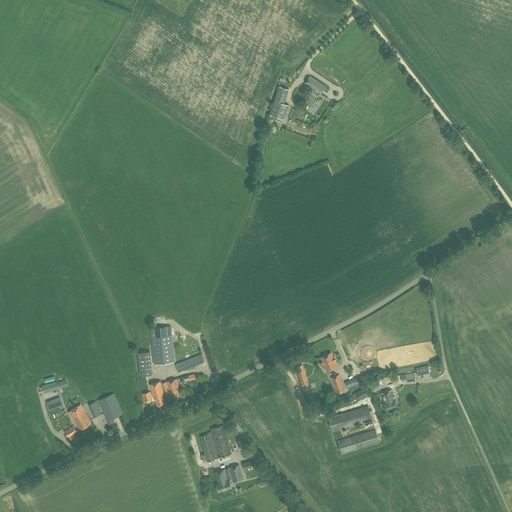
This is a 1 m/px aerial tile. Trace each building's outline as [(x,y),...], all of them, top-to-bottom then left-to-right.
[(320,95),(326,86),(310,76),(305,84),(312,89),(310,92),(304,102),(316,110),(322,100),(318,97),(320,94),(320,95)] [(284,119),(287,109),(289,104),(284,103),(289,89),(279,85),(269,114),(284,119)] [(294,120),(298,110),(293,108),(289,117),(294,120)] [(154,364),(175,362),(171,326),(150,328),(154,364)] [(140,375),(149,374),(153,374),(150,351),(137,352),(140,375)] [(333,357),(331,352),(321,357),(323,362),(319,363),(321,367),(324,366),(327,371),(338,366),(335,360),(334,356),(333,357)] [(178,372),(204,362),(201,354),(175,364),(178,372)] [(303,384),(308,382),(302,365),(297,367),(303,384)] [(417,375),(430,373),(428,365),(416,368),(417,375)] [(416,380),(415,372),(401,375),(402,381),(406,380),(406,382),(416,380)] [(337,392),(345,389),(342,383),(339,375),(331,378),(337,392)] [(347,388),(364,381),(362,375),(345,382),(347,388)] [(161,383),(165,396),(170,394),(171,398),(181,395),(176,379),(161,383)] [(67,380),(58,382),(59,388),(69,385),(67,380)] [(44,393),(59,389),(56,381),(42,385),(44,393)] [(163,396),(165,396),(161,383),(160,381),(150,384),(153,396),(154,396),(157,405),(165,403),(163,396)] [(360,400),(369,395),(364,387),(355,392),(360,400)] [(394,399),(391,390),(381,393),(384,403),(383,403),(385,410),(398,406),(395,399),(394,399)] [(144,402),(145,402),(152,400),(150,391),(142,393),(144,402)] [(109,424),(115,422),(113,418),(123,414),(114,393),(98,400),(109,424)] [(60,397),(46,402),(49,409),(59,406),(62,405),(63,404),(60,397)] [(94,417),(101,414),(95,401),(88,404),(94,417)] [(92,423),(81,404),(69,411),(72,418),(73,418),(80,430),(92,423)] [(332,432),(372,420),(368,406),(328,418),(332,432)] [(68,437),(77,432),(73,425),(64,431),(68,437)] [(207,461),(232,453),(223,425),(210,428),(211,431),(207,432),(208,434),(199,436),(207,461)] [(341,454),(379,443),(375,429),(337,441),(341,454)] [(245,472),(257,468),(255,459),(242,463),(245,472)] [(234,482),(244,479),(239,464),(226,468),(214,472),(218,484),(216,484),(218,491),(232,487),(229,480),(233,479),(234,482)]
